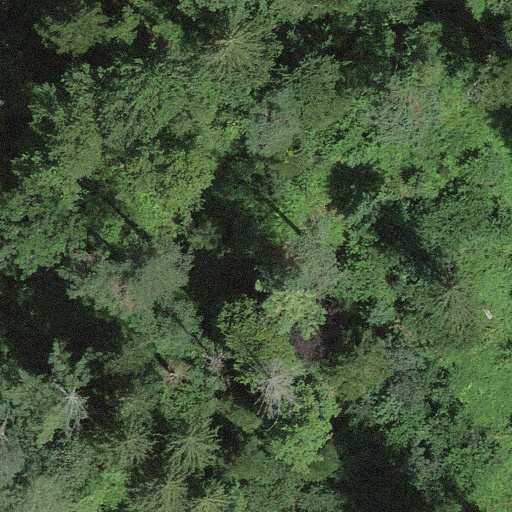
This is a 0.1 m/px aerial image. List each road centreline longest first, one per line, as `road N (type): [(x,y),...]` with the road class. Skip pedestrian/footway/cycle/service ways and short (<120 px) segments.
road 1 (track): [(38,0),(70,119),(108,170),(174,209),(255,205),(385,172),(511,97)]
road 2 (track): [(0,276),(13,294),(58,312),(134,305),(250,268),(318,189)]
